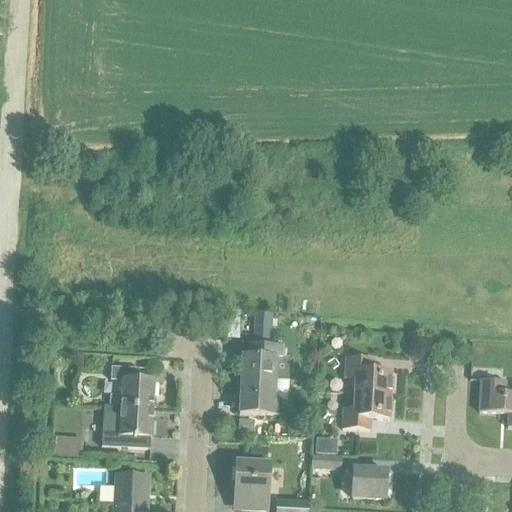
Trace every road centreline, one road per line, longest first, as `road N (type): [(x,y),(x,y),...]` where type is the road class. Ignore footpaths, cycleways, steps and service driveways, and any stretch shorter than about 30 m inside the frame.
road 1 (unclassified): [(0,336),(18,0)]
road 2 (residential): [(190,511),(198,322)]
